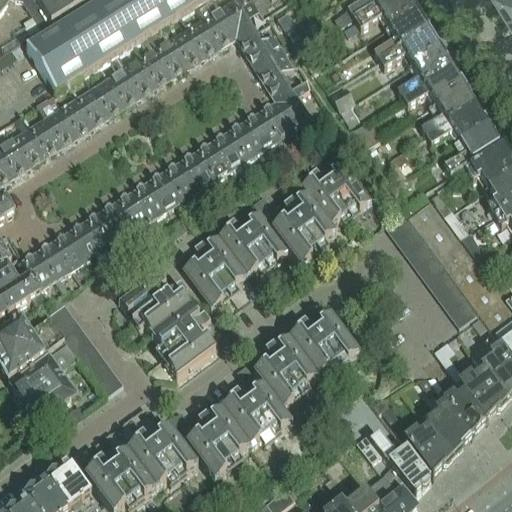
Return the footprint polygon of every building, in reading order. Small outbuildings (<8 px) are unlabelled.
[(41,37),(51,31),(31,0),(0,0),(0,17),(11,4),(15,8),(24,8),(41,37)] [(210,6),(219,0),(120,0),(28,58),(55,102),(111,68),(116,64),(120,62),(140,49),(147,45),(155,40),(195,15),(210,6)] [(99,0),(31,0),(51,31),(99,0)] [(202,27),(220,56),(237,46),(228,33),(245,22),(246,23),(257,16),(247,0),(232,0),(232,1),(235,6),(217,17),(210,6),(195,15),(202,27)] [(393,0),(365,0),(368,4),(346,18),(351,27),(393,0)] [(415,19),(403,0),(354,30),(359,38),(381,25),(388,36),(415,19)] [(511,0),(498,0),(505,11),(511,6),(511,0)] [(228,33),(237,46),(247,62),(267,50),(263,43),(260,45),(256,39),(261,36),(260,31),(265,28),(262,24),(257,16),(246,23),(245,22),(228,33)] [(287,19),(277,25),(287,40),(297,34),(287,19)] [(377,68),(427,37),(415,19),(388,36),(395,48),(373,61),(377,68)] [(220,56),(202,27),(186,37),(204,67),(220,56)] [(302,32),(288,41),(300,60),(314,51),(302,32)] [(204,67),(186,37),(170,47),(188,76),(204,67)] [(411,73),(438,57),(427,37),(377,68),(382,77),(405,63),(411,73)] [(147,45),(172,86),(188,76),(170,47),(162,52),(155,40),(147,45)] [(116,64),(142,105),(172,86),(147,45),(140,49),(148,61),(127,74),(120,62),(116,64)] [(247,62),(256,78),(285,60),(276,45),(267,50),(247,62)] [(438,57),(411,73),(418,85),(396,99),(401,106),(450,75),(438,57)] [(316,67),(310,58),(303,62),(309,71),(316,67)] [(285,60),(256,78),(267,95),(284,84),(292,97),(298,93),(300,96),(305,92),(285,60)] [(107,86),(125,115),(142,105),(116,64),(111,68),(118,80),(107,86)] [(450,75),(401,106),(406,115),(428,101),(434,111),(461,94),(450,75)] [(342,85),(336,76),(330,81),(335,89),(342,85)] [(267,95),(274,107),(277,111),(285,125),(303,113),(293,97),(298,93),(292,97),(284,84),(267,95)] [(91,96),(110,125),(125,115),(107,86),(91,96)] [(461,94),(434,111),(441,123),(419,136),(425,145),(474,114),(461,94)] [(345,95),(331,103),(340,119),(354,111),(345,95)] [(75,106),(93,136),(110,125),(91,96),(75,106)] [(44,126),(62,155),(78,145),(60,116),(61,116),(53,103),(35,115),(43,127),(44,126)] [(60,116),(78,145),(93,136),(75,106),(61,116),(60,116)] [(285,125),(277,111),(261,120),(279,149),(313,129),(303,113),(285,125)] [(352,114),(342,120),(349,133),(359,127),(352,114)] [(474,114),(425,145),(429,153),(451,139),(458,150),(485,133),(474,114)] [(279,149),(261,120),(229,140),(247,170),(279,149)] [(13,146),(31,175),(47,165),(28,136),(27,136),(20,125),(13,129),(20,141),(13,146)] [(28,136),(47,165),(62,155),(44,126),(43,127),(28,136)] [(352,138),(365,157),(366,156),(373,151),(376,150),(363,130),(352,138)] [(485,133),(458,150),(465,162),(443,175),(448,183),(497,153),(485,133)] [(247,170),(229,140),(213,151),(231,180),(247,170)] [(31,175),(13,146),(0,153),(0,160),(15,184),(31,175)] [(231,180),(213,151),(197,160),(215,190),(231,180)] [(373,151),(366,156),(371,163),(378,158),(373,151)] [(511,168),(507,168),(499,156),(465,177),(472,189),(480,184),(487,196),(511,180),(511,168)] [(0,193),(15,184),(0,160),(0,193)] [(215,190),(197,160),(182,170),(200,199),(215,190)] [(384,169),(380,163),(374,167),(377,173),(384,169)] [(200,199),(182,170),(167,179),(185,209),(200,199)] [(301,196),(308,205),(334,239),(372,210),(370,208),(375,204),(363,188),(358,192),(343,172),(324,186),(317,177),(308,184),(311,189),(301,196)] [(396,174),(383,183),(398,205),(413,194),(398,172),(396,174)] [(192,220),(185,209),(167,179),(151,189),(134,200),(152,229),(169,219),(176,214),(183,226),(192,220)] [(487,214),(493,224),(511,212),(511,180),(487,196),(495,209),(487,214)] [(445,225),(453,219),(438,198),(430,204),(445,225)] [(152,229),(134,200),(119,209),(137,239),(152,229)] [(492,341),(503,355),(511,367),(511,320),(494,296),(492,297),(424,200),(399,217),(400,220),(383,233),(458,335),(478,321),(487,334),(492,341)] [(258,220),(270,212),(264,203),(252,211),(253,212),(258,220)] [(0,230),(15,221),(4,205),(0,207),(0,230)] [(273,238),(290,260),(302,277),(331,255),(327,251),(337,243),(334,239),(308,205),(297,213),(293,208),(284,215),(291,224),(273,238)] [(137,239),(119,209),(103,219),(122,248),(137,239)] [(508,231),(511,236),(511,212),(493,224),(501,236),(508,231)] [(122,248),(103,219),(87,229),(106,258),(122,248)] [(453,219),(445,225),(460,246),(468,240),(453,219)] [(234,226),(225,233),(229,238),(218,246),(248,285),(259,277),(262,281),(290,260),(273,238),(261,221),(241,236),(234,226)] [(87,229),(55,249),(74,278),(96,264),(104,277),(113,272),(105,259),(106,258),(87,229)] [(463,249),(476,267),(484,262),(470,243),(463,249)] [(238,293),(248,285),(218,246),(208,254),(204,249),(195,256),(202,266),(183,280),(213,319),(241,298),(238,293)] [(74,278),(55,249),(39,259),(64,299),(68,297),(61,286),(74,278)] [(0,275),(11,270),(0,253),(0,252),(0,275)] [(64,299),(39,259),(21,270),(30,285),(40,299),(56,289),(63,300),(64,299)] [(511,262),(507,266),(509,268),(487,282),(493,290),(505,283),(511,277),(511,262)] [(11,270),(0,275),(0,301),(19,290),(8,273),(11,271),(11,270)] [(154,346),(192,317),(184,306),(188,303),(182,294),(172,301),(158,282),(120,311),(141,339),(146,335),(154,346)] [(19,290),(0,301),(0,327),(31,308),(38,319),(48,312),(40,299),(30,285),(19,292),(19,290)] [(511,320),(511,297),(505,289),(494,296),(511,320)] [(60,305),(44,317),(48,323),(64,311),(60,305)] [(55,342),(66,355),(87,341),(66,313),(45,328),(48,331),(32,342),(22,329),(0,343),(0,373),(7,389),(45,363),(38,354),(55,342)] [(205,325),(204,326),(200,328),(192,317),(154,346),(162,357),(158,360),(179,388),(216,360),(202,341),(212,334),(205,325)] [(301,340),(290,349),(319,388),(330,380),(333,384),(362,363),(332,324),(313,338),(306,329),(297,336),(301,340)] [(472,330),(480,340),(487,336),(479,325),(472,330)] [(236,346),(241,341),(240,340),(235,333),(229,337),(236,346)] [(236,346),(229,337),(226,339),(223,342),(230,350),(236,346)] [(105,408),(126,393),(87,341),(66,355),(12,394),(39,431),(77,404),(60,382),(77,371),(105,408)] [(264,395),(284,421),(312,401),(308,396),(319,388),(290,349),(279,357),(275,352),(267,359),(274,368),(255,382),(264,395)] [(488,431),(508,410),(485,380),(474,389),(471,384),(467,387),(449,363),(456,358),(449,349),(435,359),(464,398),(488,431)] [(485,380),(508,410),(511,405),(511,367),(503,355),(492,363),(495,368),(483,376),(485,380)] [(248,384),(253,381),(247,373),(242,376),(248,384)] [(237,380),(243,388),(248,384),(242,376),(237,380)] [(382,380),(380,391),(385,397),(397,388),(388,376),(382,380)] [(451,410),(476,444),(488,431),(464,398),(453,406),(436,383),(435,384),(419,387),(428,401),(435,396),(447,413),(451,410)] [(234,412),(223,420),(252,458),(263,450),(266,455),(294,434),(284,421),(264,395),(246,409),(239,400),(230,406),(234,412)] [(382,419),(391,431),(399,425),(389,412),(388,413),(382,405),(372,412),(379,421),(382,419)] [(78,412),(66,421),(73,430),(85,421),(78,412)] [(429,433),(454,467),(473,447),(447,413),(437,420),(440,425),(429,433)] [(147,417),(70,474),(82,492),(86,489),(103,511),(147,511),(164,498),(167,502),(161,506),(165,510),(187,494),(191,499),(195,496),(188,486),(200,478),(159,423),(154,426),(147,417)] [(186,428),(180,419),(174,424),(180,432),(186,428)] [(241,467),(252,458),(223,420),(212,428),(209,423),(199,430),(207,439),(187,454),(217,492),(244,471),(241,467)] [(175,436),(180,432),(174,424),(168,428),(175,436)] [(405,449),(434,488),(454,467),(429,433),(431,436),(420,444),(417,440),(405,449)] [(384,466),(416,506),(432,490),(406,457),(397,465),(379,442),(371,448),(369,445),(359,454),(374,474),(384,466)] [(286,468),(276,475),(282,483),(292,475),(286,468)] [(48,491),(63,511),(97,511),(82,492),(70,474),(61,481),(58,480),(49,487),(49,490),(48,491)] [(312,480),(283,503),(276,502),(263,511),(285,511),(309,494),(310,495),(319,488),(312,480)] [(63,511),(48,491),(26,507),(29,511),(63,511)] [(354,511),(415,511),(403,499),(400,501),(393,494),(374,509),(368,501),(354,511)]
